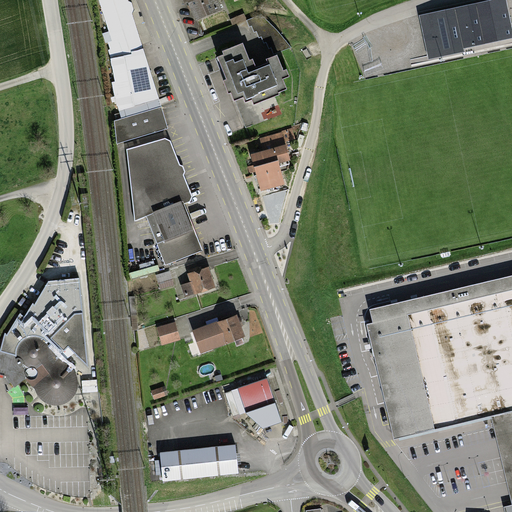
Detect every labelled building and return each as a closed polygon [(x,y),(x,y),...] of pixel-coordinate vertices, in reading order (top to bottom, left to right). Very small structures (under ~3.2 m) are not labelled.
[(137,31),(127,0),(98,0),(122,118),(161,106),(161,104),(137,31)] [(195,21),(221,10),(217,0),(190,0),(187,1),(195,21)] [(490,0),(419,15),(428,60),(465,52),(464,48),(511,37),(511,30),(505,0),(490,0)] [(247,46),(222,56),(243,110),(288,92),(275,57),(255,65),(247,46)] [(167,128),(161,106),(122,118),(114,121),(116,144),(167,128)] [(249,141),(263,189),(288,181),(283,163),(290,161),(281,131),(249,141)] [(134,221),(146,216),(165,265),(202,250),(183,204),(189,202),(191,196),(183,175),(185,172),(183,166),(179,165),(170,141),(164,139),(127,150),(134,221)] [(210,268),(192,275),(199,293),(217,286),(210,268)] [(170,274),(159,277),(162,289),(173,286),(170,274)] [(511,511),(511,276),(369,310),(373,323),(367,324),(394,439),(491,416),(511,504),(503,507),(504,511),(511,511)] [(78,363),(85,366),(76,279),(42,282),(7,331),(0,352),(0,375),(6,377),(15,387),(19,385),(25,380),(34,388),(38,397),(47,405),(59,405),(68,400),(77,387),(77,376),(72,371),(78,363)] [(237,319),(203,331),(209,350),(244,338),(237,319)] [(281,423),(267,378),(223,394),(231,416),(246,413),(263,429),(281,423)] [(235,444),(161,452),(165,481),(239,473),(235,444)]
